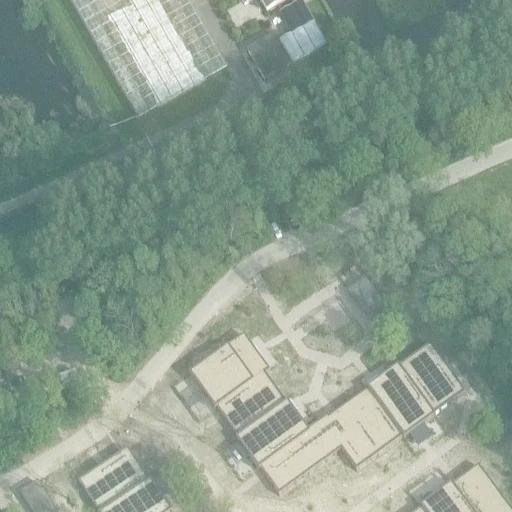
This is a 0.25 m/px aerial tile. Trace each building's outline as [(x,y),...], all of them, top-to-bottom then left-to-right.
[(228,69),(188,0),(69,0),(138,120),(228,69)] [(241,0),(245,6),(255,0),(259,0),(267,13),(291,0),(294,6),(304,0),(241,0)] [(313,26),(280,44),(292,66),(325,48),(313,26)] [(264,82),(292,66),(280,44),(275,36),(247,51),(264,82)] [(358,286),(350,292),(359,305),(376,293),(364,277),(356,282),(358,286)] [(376,293),(359,305),(368,318),(377,312),(379,315),(387,310),(387,309),(376,293)] [(246,336),(191,375),(281,496),(343,450),(358,472),(404,441),(467,393),(432,344),(310,431),(267,375),(272,371),(246,336)] [(99,511),(172,511),(130,448),(79,481),(99,511)] [(422,511),(420,511),(511,511),(479,469),(453,488),(452,486),(420,509),(422,511)] [(31,492),(23,498),(31,511),(48,501),(38,484),(29,489),(31,492)] [(55,511),(48,501),(31,511),(55,511)]
